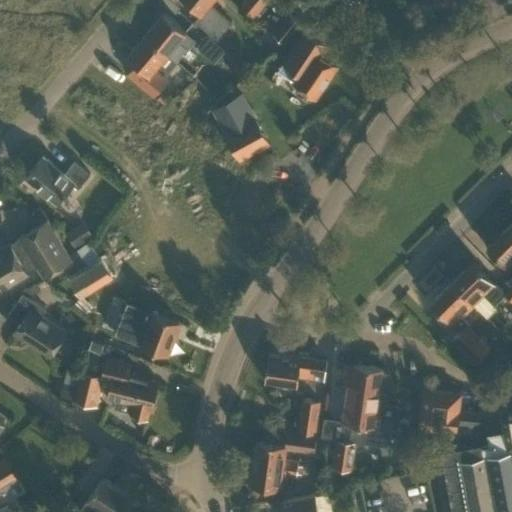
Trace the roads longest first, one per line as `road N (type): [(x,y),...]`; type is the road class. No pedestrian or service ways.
road 1 (residential): [(250,319),(348,331),(511,165)]
road 2 (tertiary): [(250,319),(412,81)]
road 3 (unclassified): [(209,475),(154,470),(0,372)]
road 4 (unclassified): [(0,154),(39,124),(137,0)]
road 5 (tertiary): [(209,475),(226,360),(250,319)]
road 6 (unclassified): [(412,81),(319,0)]
